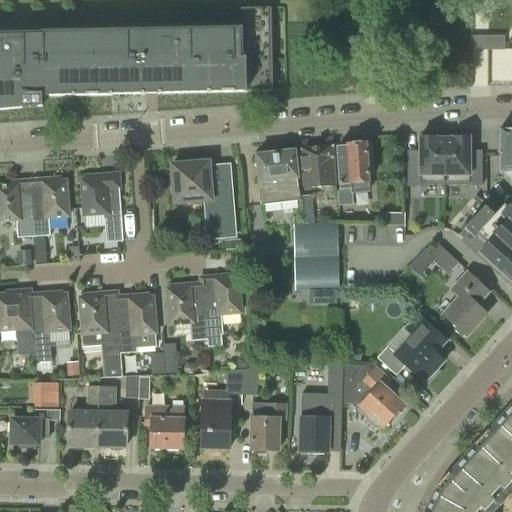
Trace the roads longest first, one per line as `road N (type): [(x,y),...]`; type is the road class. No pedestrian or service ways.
road 1 (residential): [(0,485),(383,489)]
road 2 (residential): [(511,113),(136,138)]
road 3 (residential): [(383,489),(511,349)]
road 4 (residential): [(136,138),(0,150)]
road 5 (residential): [(145,269),(136,138)]
